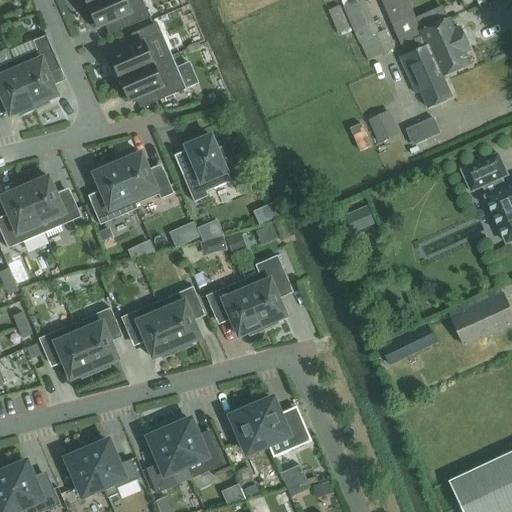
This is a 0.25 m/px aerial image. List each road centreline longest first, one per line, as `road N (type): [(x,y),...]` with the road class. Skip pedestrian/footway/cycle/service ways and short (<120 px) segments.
road 1 (residential): [(359,511),(294,353),(0,430)]
road 2 (residential): [(40,0),(91,127),(0,153)]
